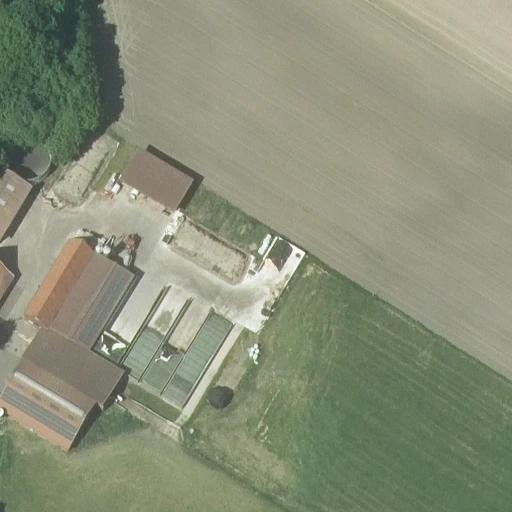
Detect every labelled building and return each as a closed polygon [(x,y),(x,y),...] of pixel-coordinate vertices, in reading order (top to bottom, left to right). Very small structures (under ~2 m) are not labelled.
[(2,172),(6,181),(14,187),(24,190),(34,188),(42,183),(48,175),(50,166),(49,156),(43,148),(35,142),(25,140),(16,142),(8,147),(3,155),(1,163),(2,172)] [(138,158),(122,185),(173,214),(189,187),(138,158)] [(0,243),(28,196),(0,179),(0,243)] [(133,285),(69,247),(23,323),(42,335),(0,404),(0,415),(6,419),(66,455),(94,409),(114,377),(87,360),(133,285)] [(0,302),(10,285),(0,279),(0,302)]
